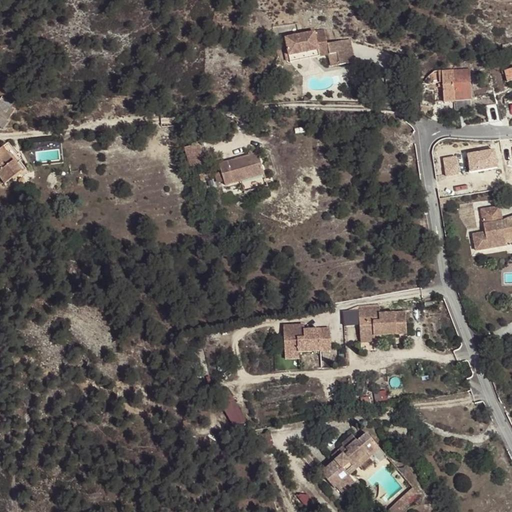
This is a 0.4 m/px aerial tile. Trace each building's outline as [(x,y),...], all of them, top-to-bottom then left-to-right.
[(339,64),(354,62),(349,39),(327,43),(324,29),(285,37),(287,49),(288,56),(318,50),(319,56),(329,54),(337,53),(339,64)] [(290,62),(319,56),(318,50),(288,56),(287,49),(284,50),(286,61),(289,60),(290,62)] [(331,66),(339,64),(337,53),(329,54),(331,66)] [(453,70),(455,102),(471,100),(469,69),(453,70)] [(443,102),(455,102),(453,70),(442,71),(442,73),(439,73),(439,83),(443,82),(443,102)] [(0,126),(3,129),(15,111),(0,100),(0,126)] [(184,148),(191,169),(206,165),(199,143),(184,148)] [(0,179),(4,184),(12,178),(13,179),(25,170),(18,162),(15,164),(1,147),(0,148),(0,179)] [(226,186),(264,175),(257,153),(252,155),(249,156),(220,165),(222,172),(224,181),(226,186)] [(219,182),(224,181),(222,172),(216,174),(219,182)] [(481,210),(483,224),(502,221),(499,206),(481,210)] [(508,219),(502,221),(483,224),(485,233),(473,235),(475,251),(506,246),(506,243),(504,236),(511,234),(511,220),(508,221),(508,219)] [(381,335),(407,334),(405,312),(379,313),(378,306),(372,306),(372,309),(359,310),(361,341),(375,340),(374,336),(381,335)] [(333,325),(285,327),(287,360),(302,359),(302,353),(335,351),(333,325)] [(235,427),(248,421),(236,397),(223,403),(235,427)] [(380,449),(367,433),(357,442),(356,440),(346,448),(344,446),(332,456),(335,460),(321,472),(335,488),(336,487),(342,494),(355,484),(349,476),(345,472),(342,469),(350,462),(353,466),(367,454),(370,457),(372,456),(380,449)] [(346,448),(356,440),(352,435),(342,444),(344,446),(346,448)] [(386,455),(380,449),(372,456),(378,462),(386,455)] [(349,476),(370,457),(367,454),(353,466),(345,472),(349,476)] [(413,488),(386,511),(402,511),(411,505),(408,501),(417,492),(413,488)]
